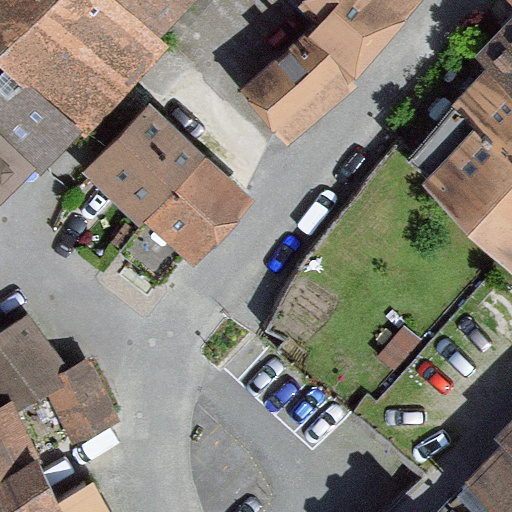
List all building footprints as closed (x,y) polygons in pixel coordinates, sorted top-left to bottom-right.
[(74,135),(161,43),(151,34),(114,0),(0,0),(0,71),(66,134),(74,135)] [(114,0),(151,34),(185,0),(114,0)] [(290,0),(305,15),(290,29),(294,33),(340,85),(389,17),(372,0),(290,0)] [(406,0),(372,0),(389,17),(406,0)] [(511,0),(498,0),(492,6),(502,16),(511,26),(511,0)] [(511,26),(502,16),(461,57),(476,72),(511,107),(511,26)] [(340,85),(294,33),(229,91),(278,146),(343,88),(340,85)] [(66,134),(0,71),(0,149),(13,162),(27,175),(66,134)] [(511,107),(476,72),(437,111),(456,129),(511,184),(511,107)] [(135,218),(192,157),(135,103),(70,171),(128,225),(135,218)] [(511,184),(456,129),(403,183),(511,289),(511,184)] [(0,175),(13,162),(0,149),(0,175)] [(192,157),(135,218),(181,261),(238,201),(192,157)] [(20,314),(0,325),(0,403),(3,410),(37,393),(64,443),(109,416),(78,360),(57,367),(20,314)] [(511,400),(476,432),(481,438),(511,473),(511,400)] [(3,410),(0,403),(0,511),(21,511),(45,498),(3,410)] [(511,511),(511,473),(481,438),(439,480),(469,511),(511,511)] [(104,511),(84,476),(45,498),(21,511),(104,511)]
